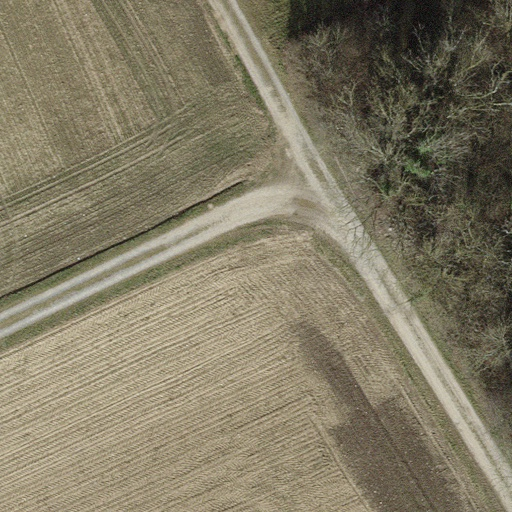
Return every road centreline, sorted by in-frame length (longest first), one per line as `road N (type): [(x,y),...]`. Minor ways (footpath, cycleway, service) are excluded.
road 1 (track): [(511,499),(221,0)]
road 2 (track): [(320,180),(0,326)]
